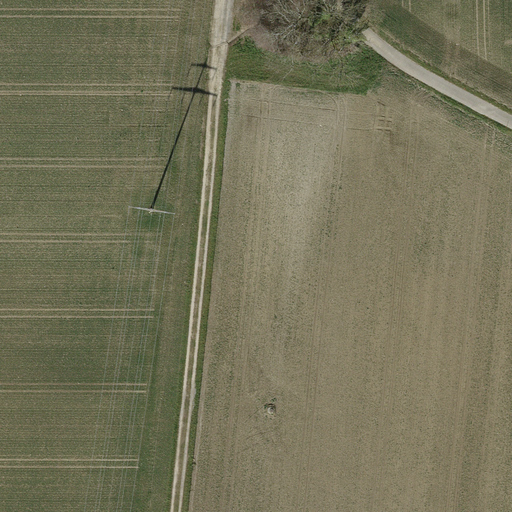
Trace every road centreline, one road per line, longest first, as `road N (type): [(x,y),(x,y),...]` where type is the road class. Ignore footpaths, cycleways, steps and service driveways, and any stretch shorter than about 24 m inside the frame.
road 1 (track): [(164,511),(206,90),(225,0)]
road 2 (track): [(325,0),(390,58),(511,121)]
